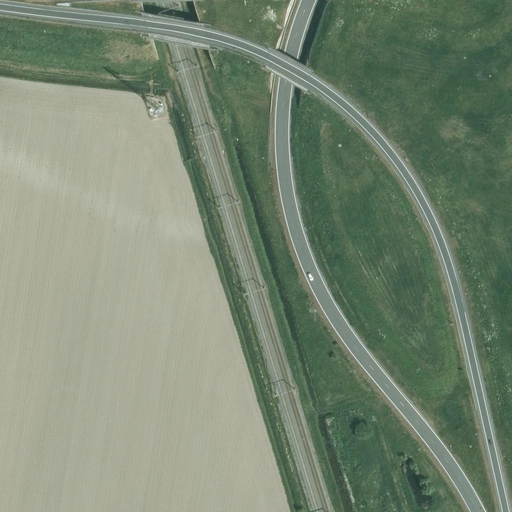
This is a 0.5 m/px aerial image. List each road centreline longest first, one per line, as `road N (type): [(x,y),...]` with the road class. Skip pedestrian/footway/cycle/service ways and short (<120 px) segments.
road 1 (trunk): [(0,7),(234,45),(307,81),(356,119),(399,168),(439,244),(505,511)]
road 2 (trunk): [(307,0),(289,59),(281,130),(300,246),(355,350),(432,443),(476,511)]
